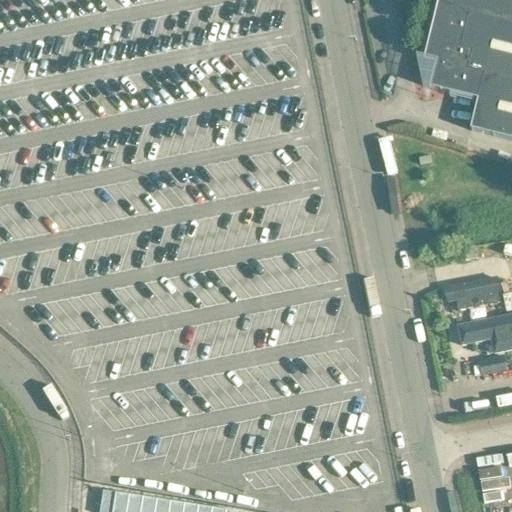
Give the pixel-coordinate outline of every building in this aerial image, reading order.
[(511,0),(440,0),(439,7),(425,63),(436,65),(431,89),(441,92),(479,102),(472,132),(511,141),(511,0)] [(506,301),(501,275),(445,287),(451,313),(506,301)] [(511,320),(460,331),(463,346),(493,340),(496,354),(511,350),(511,320)] [(504,356),(479,362),(482,377),(507,372),(504,356)] [(494,502),(492,455),(469,456),(471,503),(494,502)] [(103,492),(99,511),(111,511),(114,494),(103,492)] [(111,511),(125,511),(128,496),(114,494),(111,511)] [(128,496),(125,511),(139,511),(142,499),(128,496)] [(142,499),(139,511),(154,511),(156,501),(142,499)] [(156,501),(154,511),(168,511),(170,503),(156,501)] [(170,503),(168,511),(182,511),(184,505),(170,503)]
